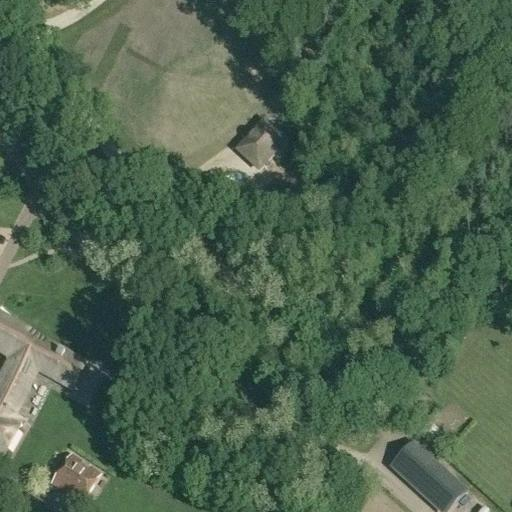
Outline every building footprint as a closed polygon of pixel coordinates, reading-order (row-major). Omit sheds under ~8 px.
[(267,125),(239,151),(258,171),(286,145),(267,125)] [(204,135),(188,142),(197,160),(212,153),(204,135)] [(256,190),(242,204),(260,221),(273,207),(256,190)] [(433,276),(438,269),(428,263),(424,271),(433,276)] [(0,464),(23,420),(13,415),(16,408),(55,428),(88,365),(39,340),(0,312),(0,464)] [(449,511),(467,494),(414,446),(395,467),(444,511),(449,511)] [(83,504),(101,476),(71,455),(52,484),(83,504)]
